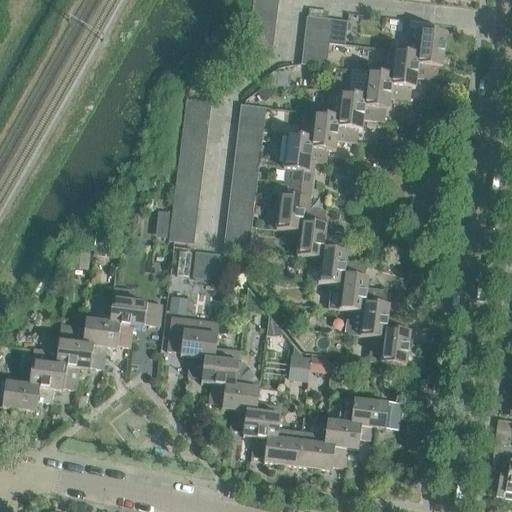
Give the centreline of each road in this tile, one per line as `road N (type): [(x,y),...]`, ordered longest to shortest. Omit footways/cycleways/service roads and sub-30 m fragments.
road 1 (residential): [(449,511),(511,31)]
road 2 (residential): [(205,244),(222,108),(284,59),(292,0)]
road 3 (residential): [(511,19),(318,0)]
road 4 (residential): [(177,511),(0,466)]
